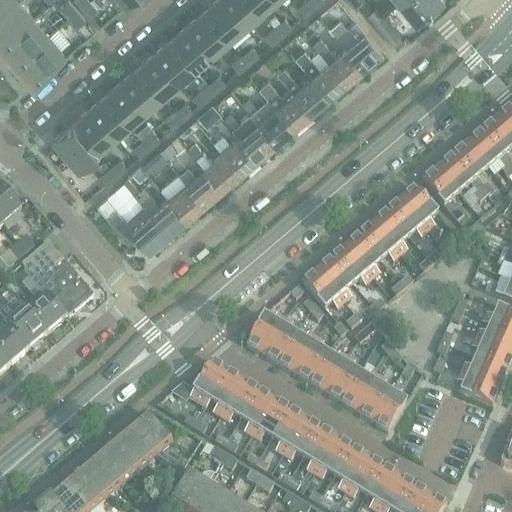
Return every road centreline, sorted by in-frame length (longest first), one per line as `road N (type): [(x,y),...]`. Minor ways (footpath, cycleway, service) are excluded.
road 1 (residential): [(131,295),(480,0)]
road 2 (tertiary): [(187,315),(511,38)]
road 3 (residential): [(474,505),(212,343),(187,315)]
road 4 (tertiary): [(0,480),(187,315)]
road 5 (residential): [(0,140),(165,0)]
road 6 (residential): [(131,295),(9,152)]
road 7 (residential): [(0,409),(131,295)]
